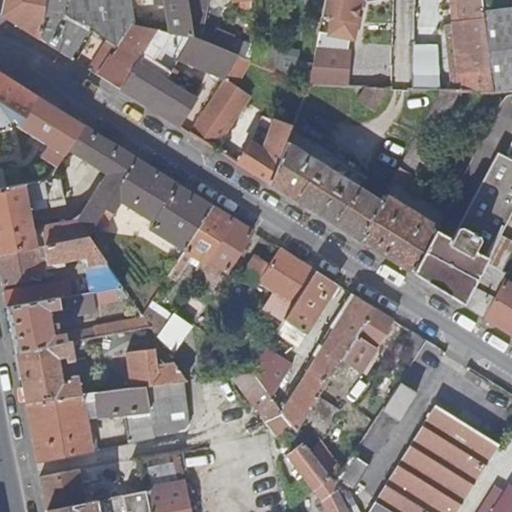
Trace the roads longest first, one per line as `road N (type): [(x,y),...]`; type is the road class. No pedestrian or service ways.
road 1 (residential): [(0,58),(511,374)]
road 2 (residential): [(354,151),(393,105),(395,0)]
